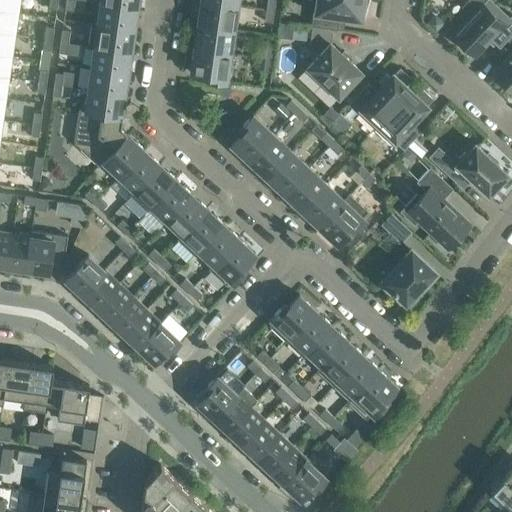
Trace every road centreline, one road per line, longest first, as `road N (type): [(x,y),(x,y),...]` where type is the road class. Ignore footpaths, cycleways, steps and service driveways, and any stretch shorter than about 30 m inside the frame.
road 1 (residential): [(511,216),(407,350),(295,248)]
road 2 (residential): [(295,248),(156,115),(172,0)]
road 3 (residential): [(149,407),(295,248)]
road 4 (residential): [(404,0),(399,33),(511,131)]
road 5 (residential): [(0,310),(60,328),(149,407)]
road 6 (residential): [(149,407),(261,511)]
